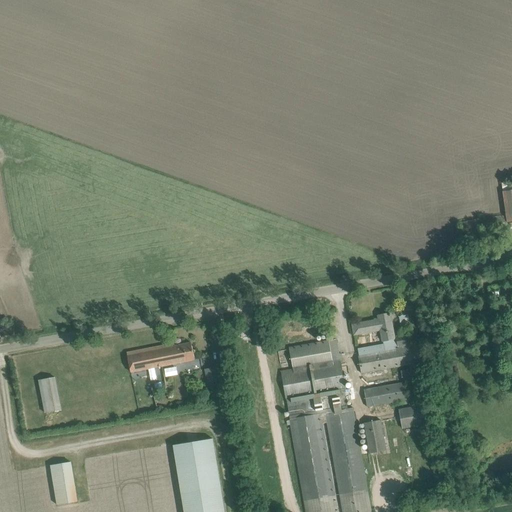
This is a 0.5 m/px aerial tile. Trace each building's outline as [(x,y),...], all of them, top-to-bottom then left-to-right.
[(511,190),(502,192),(506,214),(508,222),(511,221),(511,190)] [(506,214),(460,222),(460,223),(462,233),(508,225),(508,222),(506,214)] [(511,309),(511,300),(503,302),(505,310),(511,309)] [(448,321),(446,311),(434,314),(436,324),(448,321)] [(379,320),(353,325),(355,336),(380,331),(382,342),(383,341),(384,344),(385,351),(396,348),(396,347),(409,345),(408,335),(396,337),(396,338),(395,339),(390,314),(378,316),(379,320)] [(346,389),(346,388),(351,387),(350,381),(345,382),(338,348),(336,338),(290,346),(294,369),(281,371),(286,399),(287,399),(291,419),(289,419),(306,511),(338,511),(323,423),(327,423),(342,511),(372,511),(354,408),(348,409),(345,389),(346,389)] [(173,346),(172,344),(127,352),(132,373),(195,360),(191,343),(173,346)] [(367,347),(358,348),(359,355),(358,355),(361,373),(410,364),(420,363),(417,345),(396,348),(385,351),(368,354),(367,347)] [(208,383),(220,381),(217,367),(205,369),(208,383)] [(412,369),(401,371),(402,377),(414,375),(412,369)] [(57,387),(55,377),(39,380),(46,413),(61,410),(57,387)] [(367,407),(375,405),(375,410),(380,409),(379,405),(407,400),(404,382),(364,389),(367,407)] [(431,423),(428,404),(399,409),(403,428),(431,423)] [(381,420),(364,423),(369,454),(387,450),(381,420)] [(173,445),(183,511),(225,511),(214,439),(173,445)] [(50,465),(57,505),(78,502),(72,462),(50,465)]
